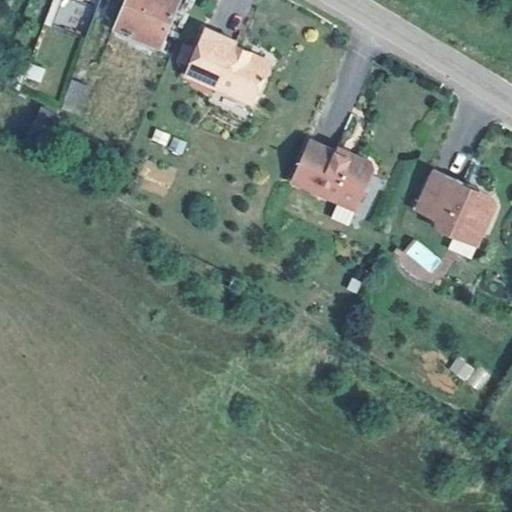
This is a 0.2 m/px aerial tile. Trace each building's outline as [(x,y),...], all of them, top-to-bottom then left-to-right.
[(120,0),(111,25),(160,45),(178,0),(120,0)] [(236,37),(204,23),(184,70),(249,97),(266,56),(245,47),(234,43),(236,37)] [(248,41),(236,37),(234,43),(245,47),(248,41)] [(61,105),(81,113),(90,87),(70,80),(61,105)] [(41,107),(30,135),(47,142),(58,114),(41,107)] [(304,135),(284,177),(333,197),(335,192),(352,199),(367,164),(365,157),(345,147),(343,153),(329,146),(304,135)] [(144,160),(135,186),(167,196),(175,170),(144,160)] [(460,228),(474,235),(489,207),(491,202),(487,194),(475,187),(468,190),(457,184),(459,179),(431,165),(412,203),(439,217),(436,224),(450,231),(460,228)] [(415,265),(410,270),(423,281),(441,260),(416,237),(401,254),(415,265)] [(457,355),(448,370),(466,381),(475,367),(457,355)] [(475,366),(468,385),(481,391),(489,372),(475,366)]
